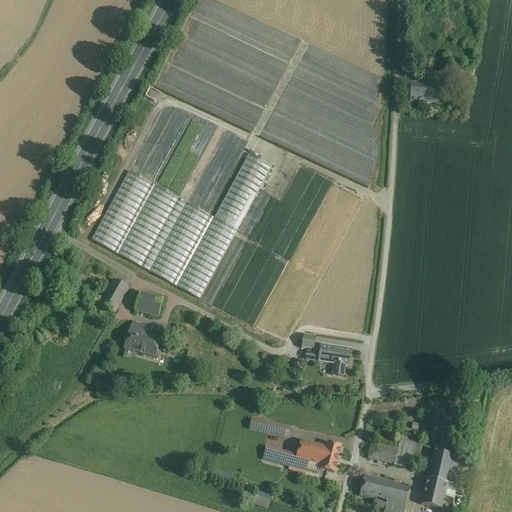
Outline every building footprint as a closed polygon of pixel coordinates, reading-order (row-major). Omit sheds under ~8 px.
[(456,81),(470,82),(470,79),(471,71),(457,69),(456,78),(456,81)] [(439,86),(411,84),(410,104),(438,105),(439,86)] [(214,219),(129,172),(91,241),(199,300),(260,189),(272,167),(249,155),(214,219)] [(251,236),(256,220),(246,217),(241,233),(251,236)] [(129,289),(114,280),(103,300),(96,295),(92,301),(115,314),(129,289)] [(163,299),(140,293),(135,312),(159,318),(163,299)] [(148,328),(133,324),(131,331),(130,330),(125,350),(157,359),(162,339),(146,335),(148,328)] [(316,338),(304,336),(302,349),(313,351),(316,338)] [(351,351),(321,346),(318,364),(334,366),(332,377),(343,379),(345,368),(349,368),(351,351)] [(289,428),(252,421),(250,431),(287,438),(289,428)] [(418,440),(400,435),(399,438),(400,438),(398,449),(394,467),(404,469),(405,465),(412,467),(418,440)] [(313,445),(301,442),(297,456),(296,459),(296,460),(308,463),(313,445)] [(398,449),(372,443),(368,460),(394,467),(398,449)] [(326,448),(313,445),(308,463),(309,463),(321,467),(320,471),(334,474),(341,448),(328,444),(326,448)] [(297,456),(266,447),(263,460),(289,467),(292,458),(296,459),(297,456)] [(450,511),(463,460),(433,453),(421,506),(449,511),(450,511)] [(308,463),(296,460),(296,459),(292,458),(289,467),(306,472),(309,463),(308,463)] [(409,488),(364,477),(359,497),(375,501),(374,504),(377,504),(376,510),(383,511),(385,511),(387,503),(404,508),(409,488)] [(271,502),(251,495),(248,505),(268,511),(271,502)] [(403,511),(404,508),(387,503),(385,511),(403,511)]
